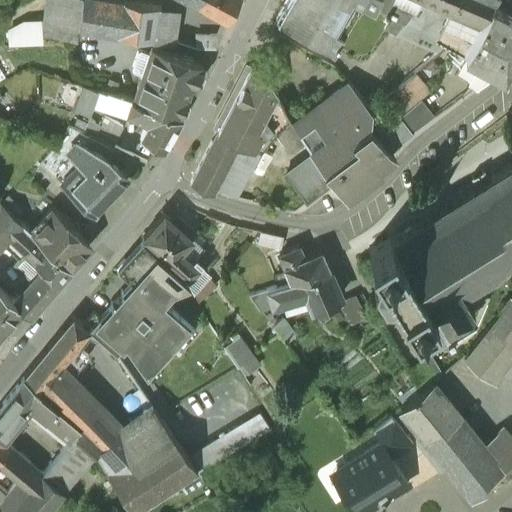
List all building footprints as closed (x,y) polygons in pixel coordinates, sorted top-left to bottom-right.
[(183,0),(198,8),(202,0),(183,0)] [(202,0),(198,8),(227,24),(240,0),(202,0)] [(289,0),(278,21),(332,53),(359,4),(373,11),(378,0),(289,0)] [(453,0),(421,0),(422,1),(448,12),(453,0)] [(493,0),(453,0),(448,12),(480,26),(491,6),(493,0)] [(160,13),(83,1),(78,34),(156,45),(160,13)] [(480,26),(464,55),(496,72),(502,61),(507,63),(511,61),(511,58),(511,17),(491,6),(480,26)] [(480,26),(448,12),(444,23),(446,24),(436,45),(462,58),(464,55),(480,26)] [(214,40),(195,40),(195,52),(215,52),(219,42),(214,40)] [(0,82),(18,75),(6,48),(0,50),(0,82)] [(203,67),(151,50),(148,59),(141,57),(138,58),(132,75),(134,78),(141,80),(133,104),(158,113),(157,113),(179,121),(180,120),(190,89),(195,91),(203,67)] [(496,72),(464,55),(462,58),(458,66),(475,88),(496,72)] [(251,68),(217,136),(247,150),(255,134),(264,138),(271,133),(286,154),(295,156),(307,147),(293,127),(292,127),(293,127),(292,124),(265,77),(251,68)] [(414,75),(385,100),(398,116),(399,117),(420,99),(428,92),(414,75)] [(293,127),(307,147),(334,184),(346,201),(381,175),(377,170),(395,157),(389,152),(374,133),(369,127),(371,112),(346,84),(293,127)] [(132,104),(100,95),(94,112),(122,124),(127,115),(132,104)] [(420,99),(399,117),(413,134),(435,118),(420,99)] [(133,104),(132,104),(127,115),(139,120),(138,122),(149,127),(140,142),(162,154),(182,121),(180,120),(179,121),(157,113),(158,113),(133,104)] [(398,116),(374,133),(389,152),(413,134),(399,117),(398,116)] [(128,135),(110,126),(101,144),(120,153),(128,135)] [(217,136),(190,188),(212,198),(216,191),(235,201),(260,157),(247,150),(217,136)] [(108,161),(80,147),(71,157),(81,166),(81,169),(81,171),(65,188),(95,216),(128,179),(108,161)] [(315,158),(287,178),(306,205),(334,184),(315,158)] [(438,208),(420,220),(419,219),(415,222),(416,222),(393,237),(392,236),(390,239),(368,252),(379,270),(374,287),(384,302),(402,305),(414,323),(424,317),(434,333),(432,334),(438,343),(445,339),(449,328),(474,312),(461,292),(483,277),(484,278),(487,276),(487,275),(508,261),(508,262),(511,260),(511,259),(511,258),(511,159),(493,172),(492,169),(489,171),(491,174),(490,174),(489,174),(487,175),(482,167),(470,175),(476,183),(466,190),(465,189),(462,191),(462,192),(442,206),(441,205),(437,207),(438,208)] [(23,211),(8,195),(0,203),(15,218),(23,211)] [(21,300),(17,305),(23,311),(32,319),(72,272),(70,270),(69,271),(34,238),(35,237),(22,226),(22,225),(15,218),(0,203),(0,202),(0,250),(4,245),(8,249),(11,245),(44,274),(21,300)] [(83,239),(56,214),(35,237),(34,238),(69,271),(70,270),(89,249),(81,241),(83,239)] [(178,221),(174,226),(164,218),(143,242),(185,278),(191,289),(207,269),(196,260),(193,264),(181,253),(196,236),(178,221)] [(283,238),(261,233),(258,245),(280,250),(283,238)] [(143,242),(117,272),(131,284),(88,333),(89,334),(116,357),(124,348),(148,381),(193,329),(164,302),(185,278),(143,242)] [(304,259),(299,248),(279,256),(286,272),(289,271),(293,281),(329,271),(320,252),(304,259)] [(293,281),(268,289),(273,306),(304,297),(313,309),(340,297),(329,271),(293,281)] [(216,287),(208,277),(193,293),(198,303),(216,287)] [(21,300),(0,280),(0,288),(17,305),(21,300)] [(0,336),(23,311),(17,305),(0,288),(0,336)] [(268,289),(248,294),(260,311),(273,306),(268,289)] [(511,291),(466,351),(463,354),(490,375),(511,345),(511,291)] [(366,314),(355,295),(346,300),(357,319),(366,314)] [(73,321),(23,382),(38,395),(57,372),(69,383),(88,360),(76,350),(89,334),(88,333),(73,321)] [(283,321),(273,329),(285,345),(295,337),(283,321)] [(244,335),(225,347),(255,393),(268,384),(257,367),(262,363),(244,335)] [(429,357),(408,371),(420,390),(430,382),(441,373),(429,357)] [(160,420),(152,408),(118,432),(69,383),(57,372),(38,395),(82,431),(75,439),(95,457),(130,511),(139,511),(160,499),(179,486),(197,474),(160,420)] [(23,382),(0,410),(0,441),(26,410),(69,443),(73,438),(75,439),(82,431),(38,395),(23,382)] [(494,460),(430,382),(420,390),(400,407),(471,496),(511,463),(511,446),(511,445),(494,460)] [(161,387),(145,398),(152,408),(160,420),(177,409),(161,387)] [(372,433),(379,444),(387,457),(409,443),(394,419),(372,433)] [(69,443),(40,476),(9,451),(0,462),(0,467),(28,491),(15,506),(4,497),(0,502),(0,511),(48,511),(95,457),(75,439),(73,438),(69,443)] [(0,462),(9,451),(0,443),(0,462)] [(379,444),(331,474),(355,511),(363,511),(405,486),(387,457),(379,444)] [(197,474),(179,486),(185,496),(204,484),(197,474)] [(168,511),(160,499),(139,511),(168,511)]
